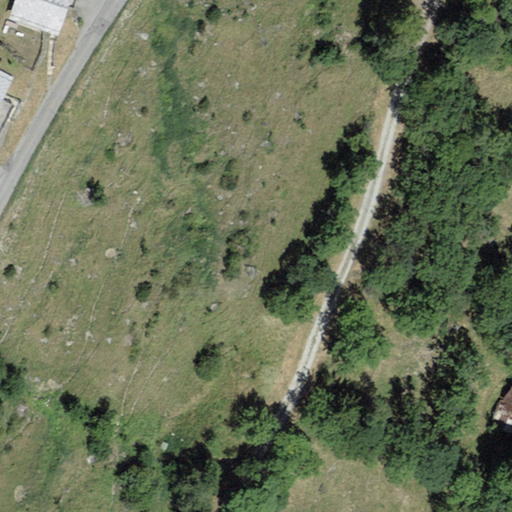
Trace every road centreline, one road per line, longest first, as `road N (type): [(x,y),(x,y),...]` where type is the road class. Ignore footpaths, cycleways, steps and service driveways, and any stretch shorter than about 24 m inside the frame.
road 1 (unclassified): [(227,511),(295,391),(350,259),(428,0)]
road 2 (residential): [(60,88),(0,201)]
